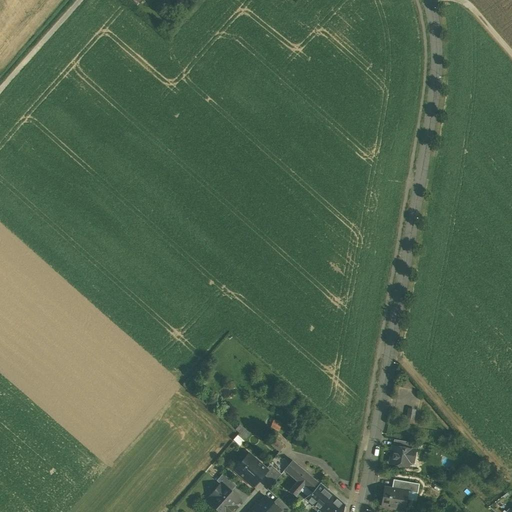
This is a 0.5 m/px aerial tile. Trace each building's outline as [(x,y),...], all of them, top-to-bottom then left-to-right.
[(249,435),(242,429),(237,435),(244,441),(249,435)] [(283,446),(272,437),(267,443),(278,452),(283,446)] [(414,443),(393,440),(392,447),(393,447),(413,450),(414,443)] [(413,450),(393,447),(396,448),(394,455),(391,457),(390,463),(408,466),(408,461),(413,462),(415,450),(413,450)] [(266,468),(249,454),(241,463),(244,466),(237,473),(252,486),(263,474),(267,470),(266,468)] [(288,465),(276,454),(268,463),(270,464),(281,474),(284,470),(288,465)] [(305,471),(292,460),(288,465),(284,470),(297,481),(305,471)] [(270,464),(266,468),(267,470),(263,474),(273,483),(281,474),(270,464)] [(319,484),(305,471),(297,481),(288,491),(294,495),(301,487),(303,489),(304,487),(311,493),(311,492),(319,484)] [(236,485),(223,474),(216,481),(220,484),(221,483),(231,491),(236,485)] [(419,484),(396,480),(395,489),(407,491),(407,492),(417,493),(419,484)] [(231,491),(221,483),(220,484),(208,498),(217,506),(215,508),(219,511),(229,511),(236,505),(235,504),(239,499),(231,491)] [(334,496),(319,483),(319,484),(311,492),(311,493),(305,497),(305,498),(305,504),(313,505),(320,511),(334,496)] [(395,489),(385,487),(381,506),(395,509),(395,506),(405,507),(407,492),(407,491),(395,489)] [(273,503),(265,496),(255,508),(259,511),(278,511),(280,511),(280,510),(273,503)] [(321,511),(343,511),(345,505),(334,496),(320,511),(321,511)] [(288,511),(291,510),(277,498),(273,503),(280,510),(280,511),(281,511),(288,511)]
